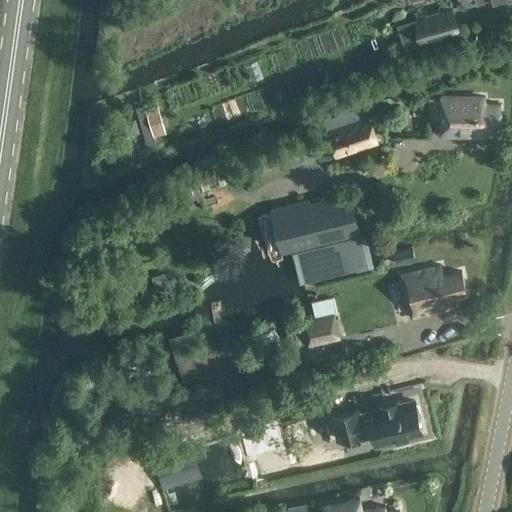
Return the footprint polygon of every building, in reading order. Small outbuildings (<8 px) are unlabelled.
[(406,47),(457,32),(450,10),(400,25),(406,47)] [(345,48),(354,45),(348,28),(339,31),(345,48)] [(440,95),(440,134),(484,135),(484,130),(499,131),(499,103),(484,103),(484,96),(440,95)] [(151,140),(165,135),(157,108),(142,113),(151,140)] [(342,151),(377,140),(369,117),(335,128),(342,151)] [(261,172),(284,166),(279,151),(257,158),(261,172)] [(293,248),(358,231),(348,191),(321,197),(322,200),(309,203),(308,200),(283,206),(293,248)] [(466,293),(461,271),(442,275),(440,265),(400,274),(410,317),(449,308),(447,298),(466,293)] [(302,332),(307,347),(339,339),(334,313),(313,318),(312,312),(290,316),(293,334),(302,332)] [(357,409),(333,415),(339,440),(363,434),(363,432),(372,430),(375,444),(422,432),(414,401),(397,405),(396,402),(379,406),(380,409),(367,413),(368,413),(358,415),(357,409)] [(193,452),(158,462),(166,489),(201,479),(193,452)] [(359,498),(321,505),(321,511),(399,511),(399,510),(386,511),(385,511),(384,506),(361,510),(359,498)]
